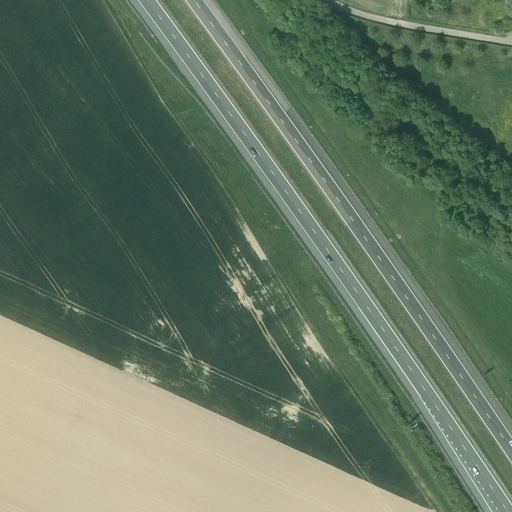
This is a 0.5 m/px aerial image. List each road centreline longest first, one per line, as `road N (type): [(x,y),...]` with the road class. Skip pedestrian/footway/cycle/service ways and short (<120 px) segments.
road 1 (motorway): [(146,0),(505,511)]
road 2 (motorway): [(511,455),(193,0)]
